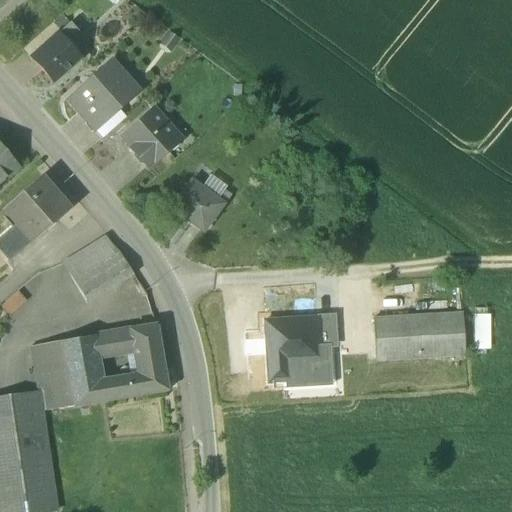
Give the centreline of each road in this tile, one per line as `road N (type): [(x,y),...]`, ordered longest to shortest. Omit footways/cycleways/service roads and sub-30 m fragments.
road 1 (residential): [(0,83),(143,245),(169,292),(207,439),(210,511)]
road 2 (track): [(511,263),(375,271)]
